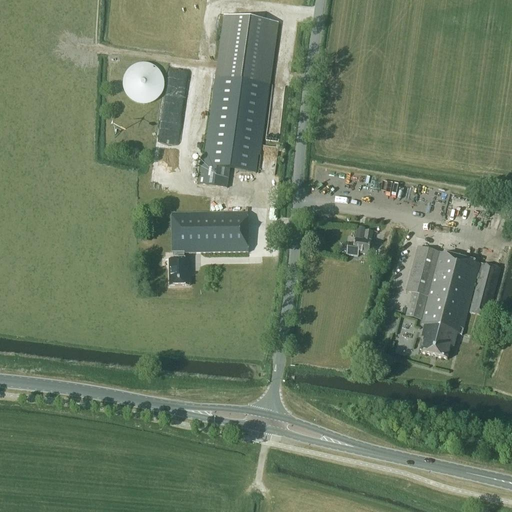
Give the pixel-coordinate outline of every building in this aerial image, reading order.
[(278,24),(224,17),(215,79),(217,79),(203,185),(228,188),(230,170),(255,173),(267,86),(270,86),(278,24)] [(138,104),(143,105),(149,104),(154,102),(159,98),(162,93),(164,87),(164,82),(162,76),(159,71),(155,67),(149,65),(143,64),(138,65),(132,67),(128,71),(125,76),(123,82),(123,87),(125,93),(128,98),(132,102),(138,104)] [(248,253),(248,214),(171,215),(172,253),(173,253),(173,261),(169,261),(170,287),(189,287),(189,261),(184,261),(184,254),(248,253)] [(374,234),(366,233),(364,242),(356,240),(355,245),(349,244),(347,256),(358,258),(359,255),(370,257),(374,234)] [(501,271),(418,249),(407,293),(413,295),(407,318),(423,323),(421,327),(424,328),(421,342),(423,343),(420,356),(446,363),(450,350),(453,351),(456,338),(461,339),(468,314),(488,319),(501,271)]
